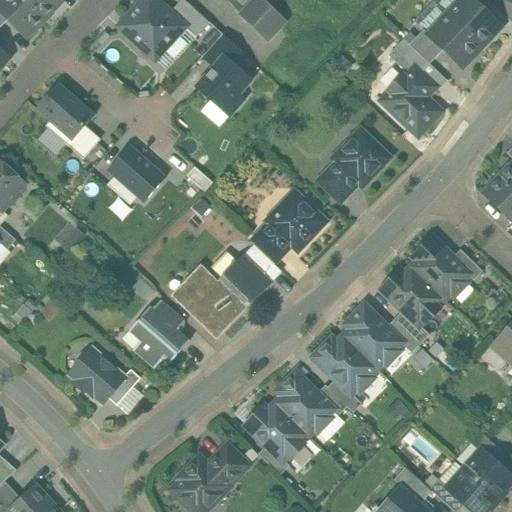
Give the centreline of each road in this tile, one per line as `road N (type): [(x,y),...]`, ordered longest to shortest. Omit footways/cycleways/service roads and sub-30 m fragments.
road 1 (residential): [(104,471),(338,286),(430,189)]
road 2 (residential): [(96,0),(0,106)]
road 3 (residential): [(104,471),(0,375)]
road 4 (residential): [(430,189),(511,79)]
